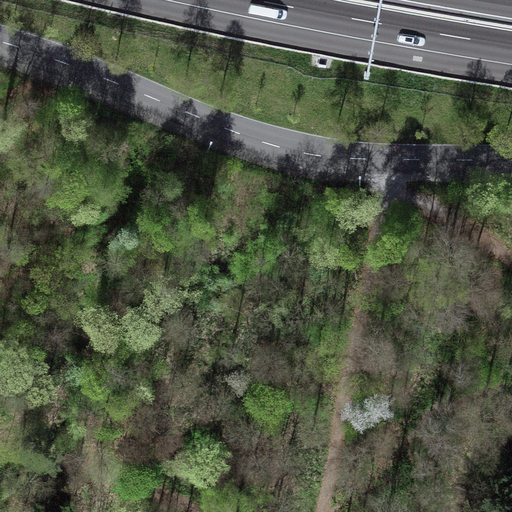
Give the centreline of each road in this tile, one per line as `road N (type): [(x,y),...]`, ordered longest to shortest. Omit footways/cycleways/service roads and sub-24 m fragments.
road 1 (track): [(511,272),(409,199),(388,159),(308,511)]
road 2 (primary): [(0,41),(312,154),(511,160)]
road 3 (motorway): [(256,0),(511,45)]
road 4 (track): [(0,451),(181,511)]
